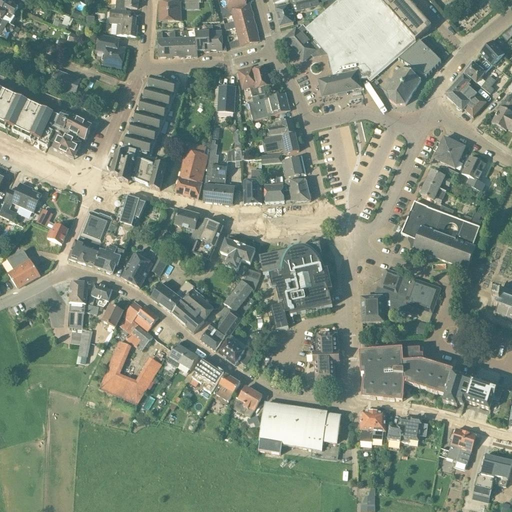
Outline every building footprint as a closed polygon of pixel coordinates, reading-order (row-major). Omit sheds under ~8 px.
[(0,0),(0,8),(8,14),(13,17),(18,9),(14,6),(16,4),(9,0),(0,0)] [(116,0),(115,11),(126,12),(127,9),(137,10),(138,0),(116,0)] [(221,13),(246,6),(244,0),(226,0),(228,6),(220,8),(221,13)] [(292,5),(276,9),(280,27),(293,23),(295,22),(294,16),(295,15),(294,13),(298,12),(319,6),(317,0),(311,0),(304,2),(296,4),(296,5),(293,6),(292,5)] [(303,27),(298,31),(316,51),(319,54),(324,50),(328,55),(333,78),(319,81),(323,98),(362,89),(360,81),(364,80),(368,79),(370,82),(372,80),(390,65),(415,43),(415,42),(378,0),(339,0),(316,21),(306,30),(303,27)] [(406,0),(378,0),(415,42),(431,28),(406,0)] [(160,22),(181,22),(180,3),(159,4),(160,22)] [(235,22),(252,18),(249,5),(246,6),(221,13),(223,19),(233,17),(235,22)] [(0,19),(3,22),(8,14),(0,8),(0,19)] [(84,22),(87,14),(80,11),(77,19),(84,22)] [(126,12),(115,11),(111,11),(110,24),(118,25),(117,36),(137,38),(137,31),(135,30),(136,20),(130,19),(131,13),(126,12)] [(94,18),(87,17),(85,31),(93,32),(94,18)] [(238,34),(256,30),(252,18),(235,22),(225,25),(226,32),(237,29),(238,34)] [(0,36),(9,42),(11,39),(17,43),(23,34),(16,30),(16,31),(1,22),(0,22),(0,36)] [(206,32),(207,52),(210,52),(210,51),(217,51),(217,52),(227,51),(225,45),(222,45),(222,32),(213,32),(213,25),(207,26),(208,32),(206,32)] [(207,52),(206,32),(200,33),(200,28),(195,28),(195,34),(196,33),(196,38),(194,38),(195,58),(198,58),(197,51),(205,51),(205,52),(207,52)] [(316,51),(298,31),(296,29),(293,31),(283,40),(284,40),(292,50),(301,60),(303,60),(306,60),(316,51)] [(256,30),(238,34),(240,41),(229,43),(231,50),(259,42),(256,30)] [(195,58),(194,38),(188,38),(188,32),(182,32),(182,38),(182,58),(185,58),(185,57),(192,57),(192,58),(195,58)] [(76,45),(80,37),(71,33),(68,41),(76,45)] [(170,59),(169,39),(163,39),(163,33),(157,33),(157,42),(159,42),(159,58),(167,58),(167,59),(170,59)] [(182,58),(182,38),(175,39),(175,33),(170,33),(170,39),(169,39),(170,59),(173,59),(173,58),(180,57),(180,58),(182,58)] [(121,70),(125,50),(118,48),(119,40),(100,37),(97,51),(107,53),(104,66),(121,70)] [(431,53),(434,49),(424,39),(420,43),(431,53)] [(76,46),(61,40),(58,46),(60,47),(73,52),(76,46)] [(404,70),(420,81),(424,75),(426,78),(427,77),(426,76),(428,74),(429,75),(428,74),(431,71),(432,72),(431,71),(434,68),(435,69),(436,68),(435,67),(437,65),(438,66),(438,65),(437,65),(440,62),(440,63),(441,63),(420,42),(399,61),(407,65),(404,70)] [(492,67),(505,55),(500,51),(501,50),(493,42),(480,54),(492,67)] [(480,86),(483,82),(480,80),(485,73),(473,63),(464,74),(477,84),(480,86)] [(252,71),(253,71),(252,68),(239,72),(244,89),(250,88),(253,98),(259,96),(252,71)] [(252,71),(259,96),(264,95),(262,87),(270,85),(266,68),(253,71),(252,71)] [(420,81),(404,70),(403,70),(388,93),(390,101),(397,107),(406,106),(407,103),(421,82),(420,81)] [(76,98),(82,80),(57,71),(50,88),(76,98)] [(477,96),(470,90),(472,88),(469,85),(471,83),(464,77),(447,95),(447,98),(462,112),(464,110),(473,118),(487,103),(477,95),(477,96)] [(483,82),(480,86),(481,87),(481,88),(490,95),(494,90),(491,88),(496,82),(490,77),(485,83),(483,82)] [(174,95),(175,92),(177,85),(152,79),(148,91),(172,97),(172,95),(174,95)] [(219,87),(218,113),(235,113),(236,87),(219,87)] [(169,108),(172,97),(148,91),(147,91),(144,103),(167,109),(167,107),(169,108)] [(147,156),(158,158),(168,161),(171,147),(185,95),(180,94),(175,92),(174,95),(172,95),(172,97),(169,108),(167,107),(167,109),(164,119),(162,119),(162,120),(159,131),(157,131),(157,132),(154,143),(152,142),(152,144),(149,155),(147,154),(147,156)] [(9,131),(22,104),(0,93),(0,126),(6,129),(7,126),(11,127),(9,130),(9,131)] [(503,132),(505,130),(511,116),(511,114),(510,113),(511,109),(511,93),(503,110),(500,108),(496,117),(493,116),(489,125),(503,132)] [(254,122),(259,120),(290,112),(285,94),(249,104),(254,122)] [(142,102),(139,115),(162,120),(162,119),(164,119),(167,109),(144,103),(142,102)] [(35,142),(47,115),(22,104),(9,131),(10,131),(11,127),(14,129),(13,132),(31,141),(33,137),(36,139),(35,142)] [(65,132),(72,117),(64,113),(63,113),(59,121),(60,121),(50,143),(53,144),(55,146),(60,135),(81,145),(83,141),(65,132)] [(137,114),(134,126),(157,132),(157,131),(159,131),(162,120),(139,115),(137,114)] [(60,121),(59,121),(47,115),(35,142),(37,139),(40,141),(38,144),(48,148),(50,143),(60,121)] [(65,132),(83,141),(86,142),(91,130),(87,129),(89,125),(72,117),(65,132)] [(276,139),(291,137),(302,136),(299,122),(292,124),(290,120),(282,122),(283,126),(284,130),(275,132),(276,139)] [(132,126),(129,138),(152,144),(152,142),(154,143),(157,132),(134,126),(132,126)] [(76,156),(81,145),(60,135),(55,146),(53,150),(71,158),(72,154),(76,156)] [(291,137),(276,139),(273,140),(268,140),(271,156),(290,151),(292,157),(306,154),(302,137),(291,139),(291,137)] [(127,138),(124,150),(142,155),(147,156),(147,154),(149,155),(152,144),(129,138),(127,138)] [(472,148),(451,138),(448,145),(447,145),(446,148),(446,150),(443,153),(444,153),(441,160),(462,170),(472,148)] [(206,185),(214,186),(225,188),(227,167),(218,166),(219,157),(216,157),(217,147),(215,146),(216,142),(212,142),(211,146),(209,165),(206,177),(206,185)] [(205,156),(206,148),(191,144),(189,152),(187,151),(180,178),(176,195),(198,200),(202,184),(201,184),(208,157),(205,156)] [(242,162),(241,152),(242,146),(236,146),(235,148),(234,150),(233,151),(231,152),(230,152),(229,153),(228,163),(242,162)] [(142,155),(124,150),(122,149),(121,155),(125,156),(123,161),(135,164),(139,165),(140,160),(141,160),(142,155)] [(129,185),(131,179),(135,164),(123,161),(125,156),(121,155),(117,154),(115,162),(112,161),(108,170),(113,172),(112,176),(120,179),(119,182),(129,185)] [(158,158),(147,156),(142,155),(141,160),(154,166),(154,167),(156,167),(157,164),(158,158)] [(262,166),(282,164),(282,155),(261,157),(262,161),(262,166)] [(477,191),(481,184),(489,166),(473,159),(465,176),(474,180),(470,188),(477,191)] [(154,166),(141,160),(140,160),(139,165),(135,164),(131,179),(149,186),(154,167),(154,166)] [(291,181),(309,177),(305,160),(287,164),(291,181)] [(166,167),(166,166),(157,164),(156,167),(154,167),(149,186),(151,187),(150,189),(160,192),(166,167)] [(446,170),(442,168),(440,171),(457,179),(459,174),(447,168),(446,170)] [(439,190),(439,189),(442,183),(449,187),(452,181),(444,178),(445,177),(432,171),(426,184),(439,190)] [(292,187),(291,188),(277,187),(277,178),(265,179),(266,205),(285,204),(285,203),(293,204),(292,187)] [(245,206),(253,205),(262,205),(262,181),(244,182),(245,206)] [(292,187),(293,204),(298,204),(316,203),(311,182),(296,183),(296,182),(295,182),(290,184),(291,188),(292,187)] [(446,193),(439,189),(439,190),(426,184),(421,195),(433,201),(434,201),(441,204),(446,193)] [(42,196),(28,190),(29,188),(21,185),(17,193),(10,190),(4,203),(2,208),(3,208),(0,214),(0,216),(10,221),(13,213),(10,211),(12,206),(13,204),(34,213),(42,196)] [(214,187),(214,186),(206,185),(204,203),(223,205),(224,194),(215,193),(216,187),(214,187)] [(235,189),(225,188),(214,186),(214,187),(216,187),(215,193),(224,194),(223,205),(225,205),(226,207),(229,207),(230,206),(233,206),(235,189)] [(120,223),(135,227),(146,204),(127,198),(120,223)] [(439,213),(430,209),(416,203),(403,236),(418,242),(425,225),(470,244),(475,246),(482,229),(471,224),(461,221),(451,217),(439,213)] [(454,212),(442,206),(439,213),(451,217),(454,212)] [(175,226),(195,231),(199,216),(180,210),(178,217),(177,217),(176,219),(177,219),(175,226)] [(46,229),(53,216),(43,211),(36,224),(46,229)] [(91,249),(102,220),(99,219),(98,218),(90,215),(89,216),(87,219),(78,242),(78,243),(84,245),(83,246),(91,249)] [(463,216),(461,221),(471,224),(473,220),(463,216)] [(110,225),(111,223),(110,222),(107,220),(105,221),(102,220),(91,249),(99,252),(110,225)] [(197,240),(194,247),(195,247),(192,254),(210,261),(213,255),(224,228),(206,220),(204,224),(204,225),(197,240)] [(128,245),(135,227),(120,223),(118,228),(110,225),(99,252),(101,252),(103,253),(105,247),(109,239),(114,241),(128,245)] [(470,244),(425,225),(418,242),(415,249),(418,250),(461,267),(470,244)] [(62,246),(68,231),(56,226),(53,232),(51,231),(48,239),(62,246)] [(197,240),(197,241),(187,237),(185,243),(194,247),(197,240)] [(126,250),(128,245),(114,241),(109,239),(105,247),(103,253),(101,252),(95,269),(114,275),(116,267),(118,268),(119,266),(121,259),(122,260),(126,250)] [(235,245),(226,241),(221,255),(229,258),(226,267),(238,272),(242,262),(251,265),(254,255),(256,252),(246,249),(247,248),(244,247),(241,246),(238,245),(235,244),(235,245)] [(78,243),(78,242),(76,242),(69,260),(95,269),(95,268),(95,269),(101,252),(99,252),(91,249),(83,246),(84,245),(78,243)] [(323,256),(320,244),(301,248),(295,249),(295,250),(294,250),(292,251),(292,250),(288,251),(287,251),(260,257),(259,257),(263,275),(278,272),(278,275),(270,277),(273,289),(277,288),(278,291),(277,291),(280,303),(284,302),(284,305),(271,308),(276,331),(289,329),(285,314),(290,313),(290,316),(333,307),(330,295),(329,295),(328,292),(333,291),(330,279),(329,279),(329,276),(333,275),(331,263),(323,265),(321,256),(323,256)] [(127,269),(122,279),(140,289),(150,272),(158,259),(156,257),(157,255),(151,251),(147,256),(139,252),(136,257),(135,256),(127,269)] [(30,263),(24,252),(8,262),(8,263),(4,267),(9,275),(11,279),(17,289),(18,290),(40,277),(40,276),(32,263),(32,262),(30,263)] [(195,263),(198,257),(191,254),(188,261),(195,263)] [(159,257),(158,259),(150,272),(160,277),(168,262),(159,257)] [(250,270),(247,276),(257,281),(259,281),(262,275),(250,270)] [(405,305),(405,304),(414,280),(404,277),(404,276),(386,270),(380,288),(377,287),(374,298),(376,298),(382,298),(383,300),(389,300),(405,306),(405,305)] [(243,282),(242,282),(251,289),(257,281),(247,276),(243,282)] [(424,312),(432,314),(432,315),(441,289),(414,280),(405,304),(424,311),(424,312)] [(183,305),(192,292),(196,288),(186,281),(184,284),(183,286),(175,296),(161,285),(151,298),(151,299),(172,315),(182,304),(183,305)] [(238,287),(225,305),(234,312),(251,289),(242,282),(238,287)] [(83,329),(84,322),(84,314),(86,314),(88,290),(90,290),(91,285),(88,285),(72,283),(68,328),(82,329),(83,329)] [(511,286),(508,285),(508,283),(507,283),(507,285),(505,284),(504,285),(506,286),(504,292),(500,291),(498,294),(495,293),(493,297),(492,301),(495,302),(494,306),(498,307),(496,313),(494,313),(494,314),(495,315),(495,317),(496,317),(497,315),(505,318),(505,320),(506,321),(507,319),(511,320),(511,286)] [(109,303),(113,291),(96,285),(92,297),(100,300),(99,302),(102,303),(103,301),(109,303)] [(182,304),(172,315),(187,328),(194,335),(205,322),(204,322),(214,310),(192,292),(183,305),(182,304)] [(86,313),(86,314),(97,317),(99,309),(93,308),(95,298),(90,297),(87,306),(88,306),(86,313)] [(424,311),(405,304),(405,305),(405,306),(389,300),(383,300),(382,298),(376,298),(374,298),(361,298),(363,324),(384,323),(383,312),(403,311),(402,311),(420,317),(419,320),(423,322),(424,320),(429,322),(432,314),(424,312),(424,311)] [(142,310),(134,304),(123,317),(126,319),(120,327),(124,330),(122,334),(126,337),(129,334),(131,336),(127,340),(142,352),(153,338),(147,333),(159,318),(145,307),(142,310)] [(116,330),(124,313),(111,306),(103,323),(116,330)] [(230,337),(242,321),(231,313),(219,329),(213,324),(200,341),(215,352),(227,335),(230,337)] [(80,346),(79,350),(78,357),(88,359),(90,345),(93,332),(87,331),(87,322),(84,322),(83,329),(82,329),(82,334),(80,346)] [(334,363),(334,364),(340,363),(339,353),(337,354),(336,336),(315,337),(313,345),(318,345),(319,355),(326,354),(327,364),(334,363)] [(132,348),(115,341),(93,392),(137,412),(158,364),(144,358),(135,380),(121,374),(132,348)] [(235,367),(236,366),(245,353),(229,341),(219,355),(235,367)] [(178,368),(188,352),(177,345),(172,353),(173,353),(169,359),(170,359),(168,362),(178,368)] [(452,375),(453,374),(452,374),(453,372),(449,371),(440,368),(424,363),(423,356),(424,356),(424,349),(422,349),(394,351),(368,352),(368,353),(360,354),(361,358),(360,360),(360,362),(361,363),(362,379),(364,379),(363,389),(362,390),(362,392),(363,394),(363,398),(370,399),(370,400),(376,400),(376,399),(383,400),(383,401),(395,402),(395,401),(403,402),(404,383),(414,386),(414,387),(420,389),(420,388),(426,390),(426,391),(438,394),(445,396),(445,397),(446,397),(452,375)] [(188,352),(178,368),(188,375),(190,372),(191,372),(199,359),(188,352)] [(335,382),(334,364),(334,363),(327,364),(326,354),(319,355),(314,355),(313,355),(313,365),(315,365),(316,383),(335,382)] [(211,394),(224,374),(204,361),(192,378),(194,379),(194,380),(191,384),(196,387),(199,383),(206,387),(204,390),(211,394)] [(460,377),(452,375),(446,397),(445,397),(443,403),(458,408),(458,405),(464,407),(466,403),(465,403),(472,381),(467,379),(460,377)] [(234,395),(240,384),(226,376),(214,395),(229,404),(234,395)] [(465,403),(466,403),(490,411),(494,399),(500,401),(503,390),(498,388),(473,380),(472,381),(465,403)] [(260,401),(263,398),(246,388),(239,400),(237,398),(231,408),(250,419),(260,401)] [(334,444),(338,417),(326,415),(326,413),(265,404),(261,433),(260,442),(266,443),(290,447),(320,451),(321,442),(334,444)] [(372,422),(372,413),(364,412),(361,415),(361,431),(360,443),(361,443),(361,451),(372,453),(372,446),(373,446),(372,442),(373,437),(375,437),(375,433),(373,432),(373,427),(376,427),(376,423),(372,422)] [(372,442),(373,446),(384,447),(385,438),(383,438),(383,433),(385,433),(386,417),(383,414),(372,413),(372,422),(376,423),(376,427),(373,427),(373,432),(375,433),(375,437),(373,437),(372,442)] [(257,417),(247,421),(249,426),(254,424),(256,428),(260,426),(257,417)] [(412,421),(401,420),(400,426),(399,426),(398,430),(390,429),(388,442),(389,445),(389,451),(399,452),(401,444),(410,445),(410,442),(419,443),(420,437),(426,438),(428,426),(421,426),(422,422),(412,421)] [(457,464),(467,434),(457,430),(451,446),(452,446),(449,453),(441,450),(439,457),(447,460),(457,464)] [(467,434),(457,464),(455,469),(465,472),(472,453),(477,437),(467,434)] [(493,485),(500,459),(486,456),(481,476),(478,475),(475,489),(474,494),(490,498),(494,485),(493,485)] [(493,485),(494,485),(506,488),(508,481),(508,482),(511,467),(511,462),(500,459),(493,485)] [(362,496),(362,511),(375,511),(376,489),(371,489),(370,497),(362,496)]
